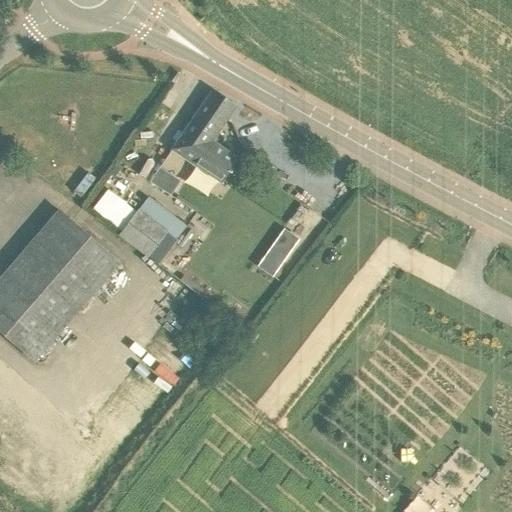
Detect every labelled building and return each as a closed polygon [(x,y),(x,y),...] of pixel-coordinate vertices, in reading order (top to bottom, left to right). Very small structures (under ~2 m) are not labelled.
[(213,139),(236,106),(212,90),(173,149),(222,183),(240,157),(213,139)] [(153,182),(171,192),(188,162),(171,152),(153,182)] [(120,263),(74,223),(59,210),(0,278),(0,331),(35,362),(120,263)] [(148,257),(166,232),(138,210),(119,235),(148,257)] [(272,276),(280,265),(266,255),(258,266),(272,276)] [(162,349),(147,373),(172,390),(187,366),(162,349)] [(79,424),(96,400),(84,391),(67,415),(79,424)] [(114,461),(143,424),(115,403),(87,440),(114,461)]
